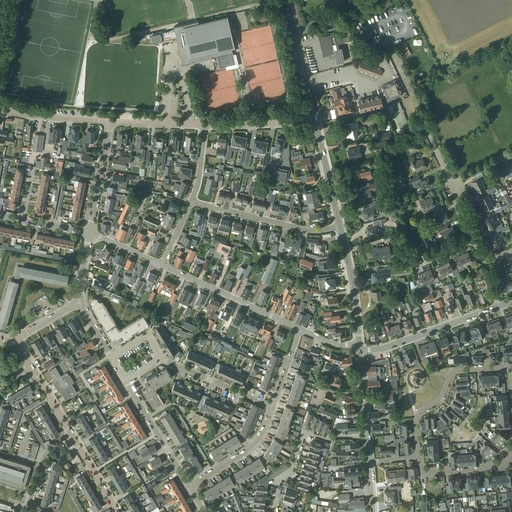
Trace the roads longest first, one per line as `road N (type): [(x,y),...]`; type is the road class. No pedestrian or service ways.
road 1 (residential): [(511,366),(449,373),(439,399),(415,413),(417,457)]
road 2 (residential): [(340,231),(297,230),(190,198)]
road 3 (residential): [(299,329),(162,266)]
road 4 (unclassified): [(358,351),(494,309)]
road 5 (residential): [(188,487),(124,380)]
road 6 (residential): [(272,407),(160,358)]
road 7 (tertiary): [(314,119),(286,0)]
road 8 (residential): [(188,487),(253,445),(272,407)]
